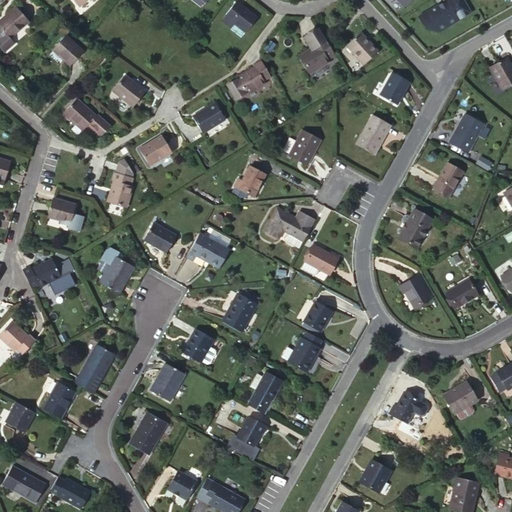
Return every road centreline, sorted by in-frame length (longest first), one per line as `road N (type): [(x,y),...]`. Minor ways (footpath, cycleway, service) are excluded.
road 1 (residential): [(438,72),(439,94),(373,204),(358,252),(362,287),(378,317)]
road 2 (residential): [(134,511),(106,462),(100,421),(144,338),(155,297)]
road 3 (residential): [(378,317),(270,511)]
road 4 (residential): [(311,511),(407,342)]
road 5 (residential): [(43,134),(8,284)]
road 6 (residential): [(43,134),(93,155),(172,111)]
